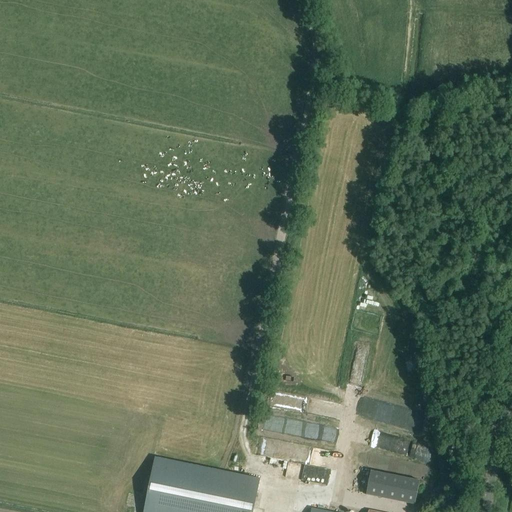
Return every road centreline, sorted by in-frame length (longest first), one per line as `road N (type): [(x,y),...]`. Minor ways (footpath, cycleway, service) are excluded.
road 1 (track): [(450,485),(414,347),(364,252),(401,91),(411,0)]
road 2 (unclassified): [(485,511),(511,381)]
